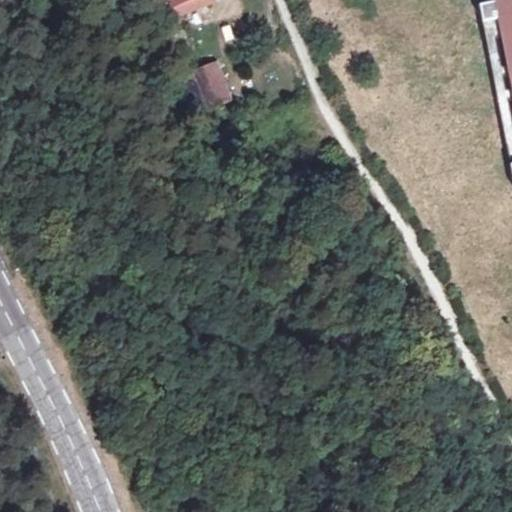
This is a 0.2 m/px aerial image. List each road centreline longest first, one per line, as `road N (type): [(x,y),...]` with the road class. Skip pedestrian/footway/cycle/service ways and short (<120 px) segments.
road 1 (track): [(511,454),(428,258),(357,153),(306,59),(285,0)]
road 2 (secondary): [(96,511),(0,303)]
